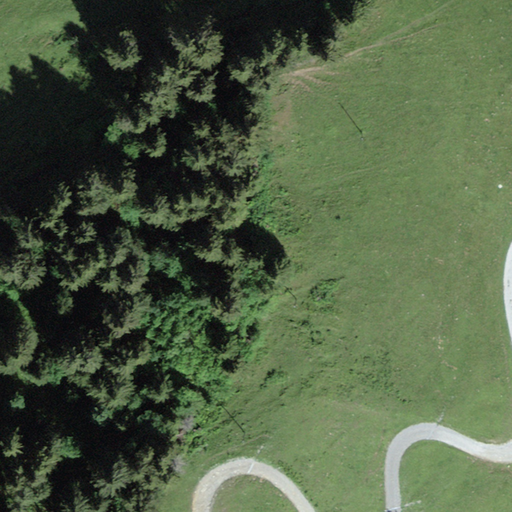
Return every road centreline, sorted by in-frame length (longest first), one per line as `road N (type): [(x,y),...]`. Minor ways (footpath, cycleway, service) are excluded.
road 1 (track): [(392,511),(394,448),(407,434),(437,432),(511,452)]
road 2 (track): [(205,511),(213,476),(253,466),(285,482),(308,511)]
